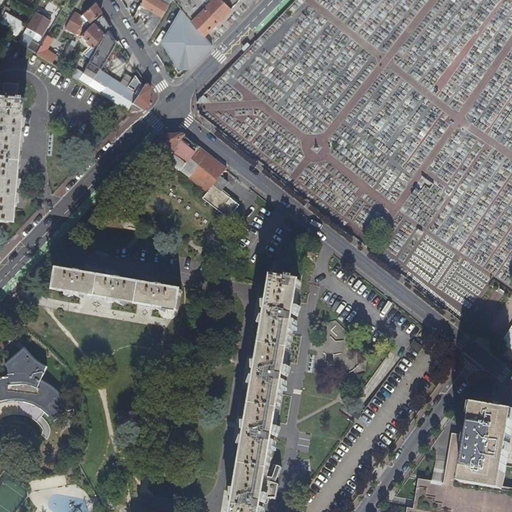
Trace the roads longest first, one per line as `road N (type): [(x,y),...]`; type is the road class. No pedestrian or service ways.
road 1 (residential): [(170,103),(480,353)]
road 2 (secondary): [(0,282),(170,103)]
road 3 (residential): [(364,511),(480,353)]
road 4 (secondary): [(170,103),(273,0)]
road 5 (residential): [(170,103),(107,0)]
